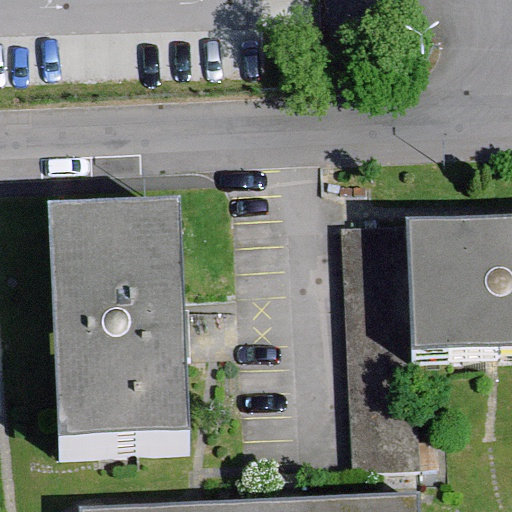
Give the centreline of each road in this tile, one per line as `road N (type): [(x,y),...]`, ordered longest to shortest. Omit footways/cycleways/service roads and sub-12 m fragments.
road 1 (residential): [(511,136),(0,152)]
road 2 (unknown): [(276,143),(295,474)]
